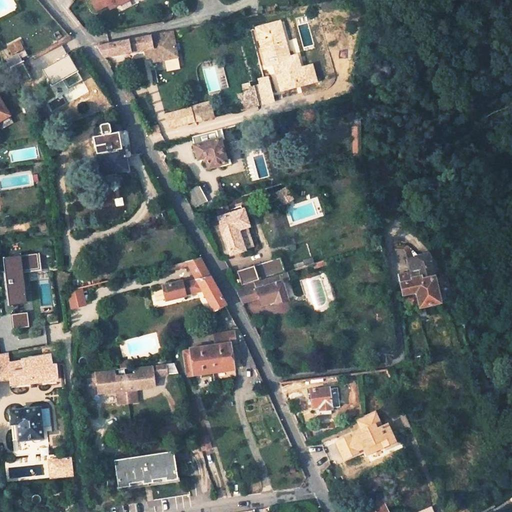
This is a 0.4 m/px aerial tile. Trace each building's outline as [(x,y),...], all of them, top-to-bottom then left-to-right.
[(91,0),(96,10),(107,5),(109,8),(125,0),(91,0)] [(103,58),(145,50),(147,49),(149,56),(154,55),(155,61),(175,57),(172,41),(177,40),(175,31),(143,37),(96,46),(103,58)] [(19,62),(15,54),(5,59),(9,67),(19,62)] [(20,70),(25,67),(21,61),(19,62),(9,67),(8,67),(11,75),(19,71),(20,70)] [(247,93),(240,95),(244,108),(260,104),(255,87),(246,89),(247,93)] [(0,121),(8,116),(0,102),(0,121)] [(213,106),(188,112),(191,122),(215,115),(213,106)] [(188,112),(164,118),(167,128),(191,122),(188,112)] [(99,125),(98,128),(99,136),(91,138),(94,154),(99,176),(126,170),(118,133),(110,134),(109,126),(106,124),(99,125)] [(217,131),(226,162),(227,166),(231,165),(222,129),(217,131)] [(226,162),(217,131),(191,138),(198,160),(205,158),(209,168),(226,162)] [(194,206),(207,200),(200,185),(187,191),(194,206)] [(244,210),(219,217),(231,255),(245,251),(238,228),(248,225),(244,210)] [(26,303),(24,271),(41,270),(40,253),(4,255),(7,304),(26,303)] [(438,304),(428,255),(408,259),(411,273),(399,275),(403,295),(413,293),(418,298),(420,308),(438,304)] [(183,281),(162,285),(165,300),(201,290),(212,310),(225,306),(198,259),(185,262),(196,281),(183,284),(183,281)] [(257,279),(253,266),(236,272),(241,285),(257,279)] [(274,304),(286,300),(281,284),(288,281),(286,273),(234,289),(241,304),(257,297),(259,304),(273,300),(274,304)] [(438,301),(443,300),(439,279),(433,280),(438,301)] [(39,283),(41,300),(50,299),(47,282),(39,283)] [(68,289),(70,308),(86,306),(84,287),(68,289)] [(13,327),(29,326),(28,312),(12,313),(13,327)] [(187,376),(232,370),(227,333),(212,335),(214,345),(188,348),(191,367),(185,368),(187,376)] [(244,342),(239,342),(243,368),(255,366),(244,342)] [(48,356),(32,359),(33,370),(50,367),(48,356)] [(22,361),(24,371),(33,370),(32,359),(22,361)] [(24,371),(9,374),(10,385),(31,383),(34,383),(55,380),(54,369),(57,369),(57,365),(50,367),(33,370),(24,371)] [(168,365),(135,369),(136,375),(127,376),(129,404),(138,403),(137,390),(157,388),(155,377),(169,375),(168,365)] [(116,371),(86,374),(87,386),(94,385),(94,384),(98,384),(99,394),(118,392),(119,405),(129,404),(127,376),(117,377),(116,371)] [(286,397),(298,391),(294,382),(280,384),(286,397)] [(319,411),(330,410),(328,389),(309,391),(311,408),(319,407),(319,411)] [(39,408),(9,411),(13,441),(31,439),(31,440),(32,441),(32,442),(33,443),(34,443),(35,443),(35,442),(36,442),(37,441),(38,440),(38,439),(38,438),(41,437),(39,408)] [(373,445),(380,442),(383,448),(394,443),(387,426),(381,428),(375,414),(364,418),(357,421),(362,431),(363,435),(352,441),(350,437),(336,443),(343,460),(357,454),(356,452),(373,445)] [(352,441),(363,435),(362,431),(350,437),(352,441)] [(206,437),(197,439),(200,448),(201,452),(210,449),(206,437)] [(380,442),(373,445),(376,451),(383,448),(380,442)] [(171,453),(114,461),(118,487),(126,486),(127,488),(135,487),(134,484),(159,481),(159,483),(167,482),(167,480),(175,479),(171,453)] [(234,468),(224,471),(227,486),(239,483),(234,468)] [(386,511),(383,503),(364,511),(386,511)]
